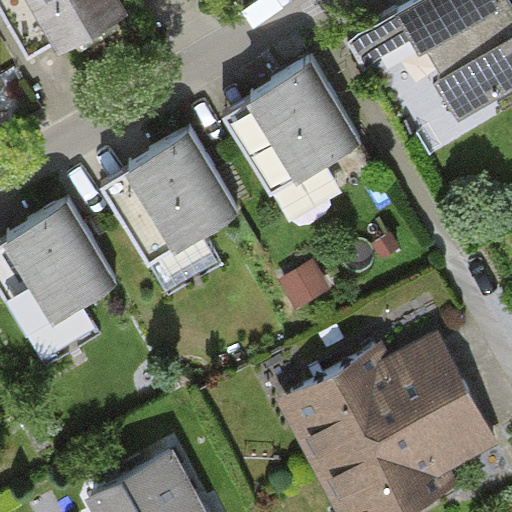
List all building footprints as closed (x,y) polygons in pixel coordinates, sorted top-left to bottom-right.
[(0,0),(0,2),(37,69),(138,14),(129,0),(0,0)] [(511,0),(422,0),(410,7),(474,121),(511,99),(511,0)] [(0,91),(18,81),(0,47),(0,91)] [(320,61),(231,109),(282,204),(372,156),(320,61)] [(195,130),(105,178),(156,273),(246,225),(195,130)] [(73,198),(0,237),(0,276),(35,341),(125,292),(73,198)] [(494,441),(476,408),(452,362),(438,335),(389,361),(383,348),(295,393),(357,511),(400,511),(453,485),(444,467),(494,441)] [(212,511),(179,447),(83,496),(91,511),(212,511)]
